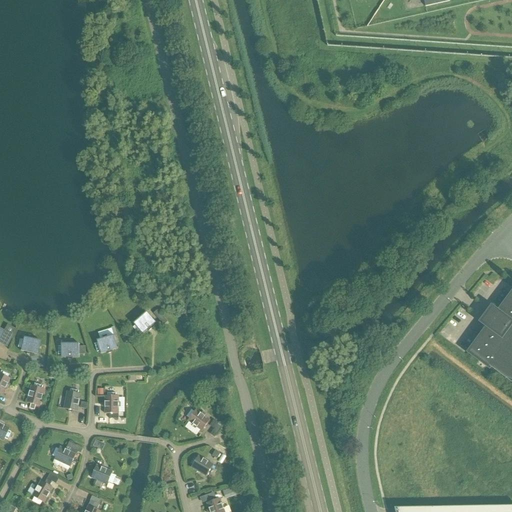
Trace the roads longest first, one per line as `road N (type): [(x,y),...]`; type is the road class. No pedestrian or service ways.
road 1 (unclassified): [(272,511),(146,0)]
road 2 (primary): [(320,511),(195,0)]
road 3 (unclassified): [(372,511),(363,447),(369,408),(427,323),(499,240)]
road 4 (residential): [(89,432),(169,447),(186,511)]
